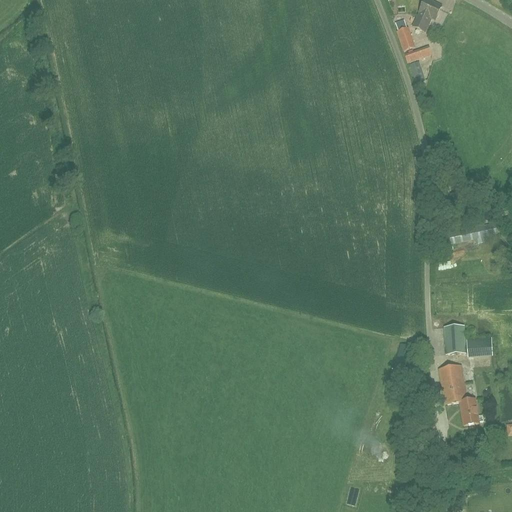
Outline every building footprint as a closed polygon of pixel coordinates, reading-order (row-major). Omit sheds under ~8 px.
[(441,8),(426,0),(413,28),(424,33),(431,19),(435,21),(441,8)] [(408,30),(397,34),(403,53),(415,49),(408,30)] [(429,50),(405,58),(407,65),(431,56),(429,50)] [(450,195),(452,213),(462,212),(461,194),(450,195)] [(511,202),(500,206),(502,214),(511,212),(511,202)] [(439,236),(441,247),(500,234),(497,224),(439,236)] [(444,329),(446,356),(466,355),(464,328),(444,329)] [(491,339),(466,341),(468,358),(493,356),(491,339)] [(408,382),(417,350),(402,345),(393,378),(408,382)] [(461,367),(439,371),(445,407),(460,404),(464,428),(478,425),(478,423),(483,422),(482,417),(477,418),(474,401),(467,402),(461,367)] [(435,439),(435,434),(435,428),(422,428),(423,439),(435,439)]
